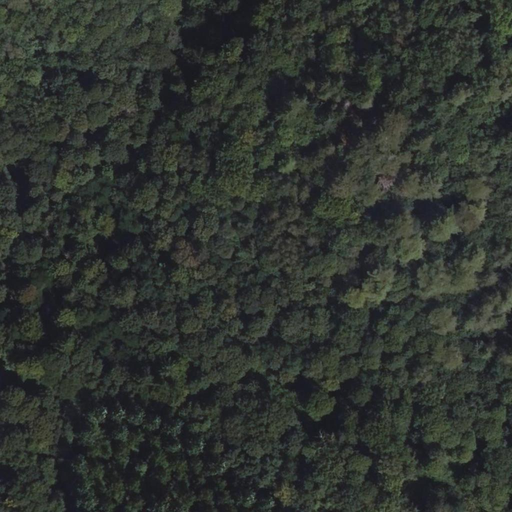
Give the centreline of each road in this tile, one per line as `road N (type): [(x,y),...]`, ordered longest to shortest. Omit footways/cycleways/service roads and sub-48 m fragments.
road 1 (track): [(182,0),(36,289),(0,389)]
road 2 (track): [(29,308),(165,360),(367,511)]
